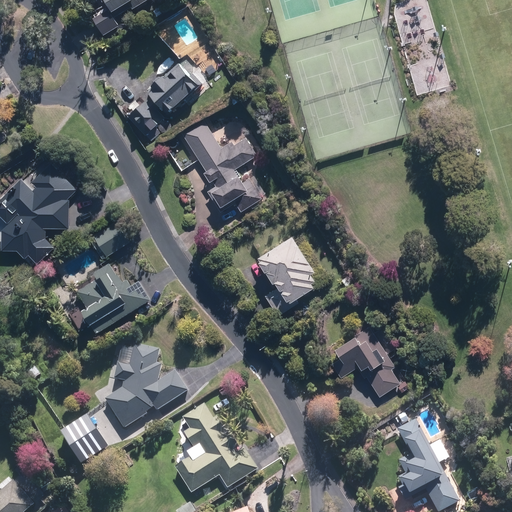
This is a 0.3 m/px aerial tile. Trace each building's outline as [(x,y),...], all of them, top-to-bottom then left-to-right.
[(129,25),(122,13),(135,6),(136,8),(148,0),(103,0),(108,6),(96,14),(110,37),(129,25)] [(155,10),(159,16),(164,12),(160,7),(155,10)] [(202,84),(181,62),(150,90),(155,95),(151,99),(150,98),(130,115),(153,139),(162,131),(159,127),(162,124),(161,123),(167,117),(160,109),(164,105),(171,113),(202,84)] [(237,169),(260,154),(248,136),(236,144),(234,140),(225,147),(222,143),(200,157),(209,170),(207,171),(213,181),(215,180),(218,185),(210,190),(223,211),(238,202),(243,211),(264,198),(252,178),(247,181),(243,174),(241,175),(237,169)] [(76,188),(59,171),(43,187),(45,189),(38,196),(24,181),(8,197),(30,218),(32,216),(41,225),(70,225),(70,200),(63,200),(76,188)] [(105,258),(132,241),(119,220),(91,237),(105,258)] [(32,251),(40,260),(54,246),(46,239),(47,230),(7,230),(7,247),(21,247),(28,254),(32,251)] [(320,270),(297,234),(263,256),(265,260),(264,260),(270,271),(271,271),(278,282),(280,281),(283,285),(267,295),(280,315),(301,302),(299,299),(319,286),(316,282),(320,280),(316,273),(320,270)] [(100,332),(153,299),(141,279),(133,284),(129,278),(125,281),(120,273),(119,274),(112,262),(96,272),(99,278),(79,290),(89,307),(85,309),(100,332)] [(398,366),(372,326),(356,335),(358,337),(341,348),(346,356),(335,363),(344,377),(360,366),(367,377),(369,376),(382,396),(403,382),(394,369),(398,366)] [(159,410),(191,390),(177,371),(161,381),(164,364),(159,363),(162,349),(136,343),(132,364),(120,362),(116,379),(126,381),(125,387),(107,399),(127,428),(149,413),(148,412),(157,407),(159,410)] [(37,366),(30,371),(35,377),(41,373),(37,366)] [(411,387),(407,382),(401,386),(401,387),(398,389),(400,393),(411,387)] [(57,414),(64,409),(54,394),(47,399),(57,414)] [(230,488),(260,468),(246,447),(238,452),(237,450),(242,447),(232,432),(227,435),(226,433),(229,431),(219,416),(216,418),(207,403),(185,417),(192,429),(187,432),(196,447),(189,452),(193,457),(177,467),(194,493),(222,475),(230,488)] [(411,420),(406,412),(400,415),(405,423),(411,420)] [(88,416),(60,433),(81,466),(109,448),(88,416)] [(441,511),(462,501),(418,419),(400,429),(413,454),(401,460),(408,473),(401,477),(405,486),(401,487),(408,500),(428,489),(440,511),(441,511)] [(0,511),(27,511),(36,504),(16,480),(0,493),(0,511)] [(40,489),(35,493),(40,499),(45,495),(40,489)] [(192,501),(177,511),(178,511),(196,511),(199,511),(192,501)]
